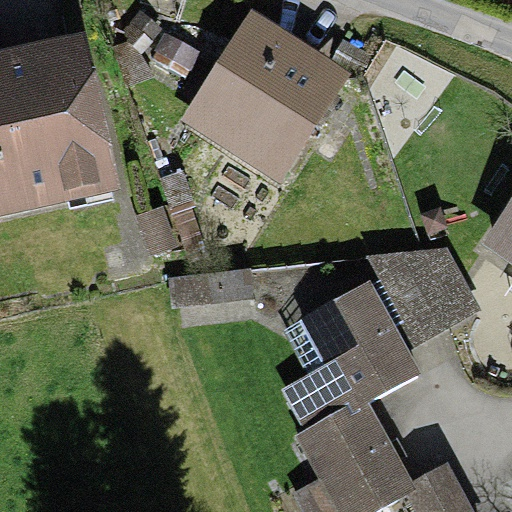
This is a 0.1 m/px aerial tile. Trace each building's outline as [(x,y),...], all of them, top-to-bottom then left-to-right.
[(258,39),(206,118),(273,162),(325,82),(258,39)] [(77,54),(0,71),(0,209),(106,186),(77,54)] [(511,221),(496,246),(511,256),(511,221)] [(441,252),(423,255),(445,319),(471,306),(441,252)] [(423,255),(384,259),(408,332),(445,319),(423,255)] [(293,396),(314,434),(366,405),(418,376),(370,290),(309,324),(336,372),(293,396)] [(304,440),(327,481),(300,496),(309,511),(381,511),(416,493),(366,405),(314,434),(304,440)] [(416,493),(426,511),(470,511),(449,474),(416,493)]
